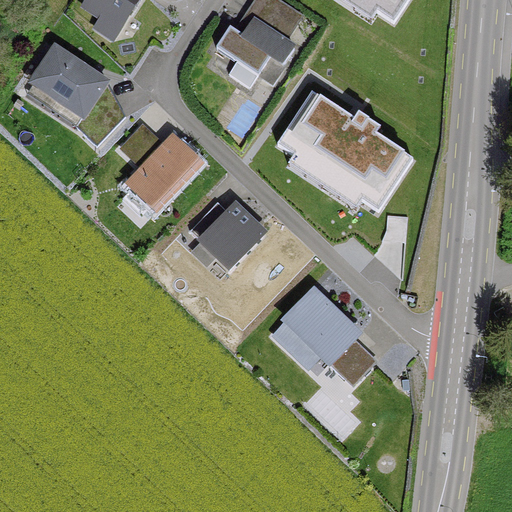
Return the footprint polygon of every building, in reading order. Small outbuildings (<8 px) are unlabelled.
[(88,0),(83,8),(116,30),(136,0),(88,0)] [(400,0),(349,0),(372,14),(378,5),(392,14),(400,0)] [(290,31),(298,19),(286,10),(277,23),(290,31)] [(256,78),(271,88),(283,69),(281,68),(292,51),(284,45),(250,23),(241,38),(228,30),(215,50),(235,64),(227,77),(247,90),(256,78)] [(102,86),(53,53),(31,86),(81,118),(74,129),(95,149),(123,119),(97,94),(102,86)] [(407,157),(316,99),(287,144),(300,153),(294,163),(356,203),(363,193),(377,203),(407,157)] [(167,154),(141,130),(121,151),(142,171),(139,174),(143,178),(130,191),(154,214),(164,203),(174,192),(199,166),(176,145),(167,154)] [(215,205),(187,233),(227,271),(260,237),(249,226),(248,221),(244,217),(240,218),(231,209),(226,215),(215,205)] [(355,337),(311,295),(272,337),(291,355),(303,343),(327,366),(351,388),(372,366),(348,344),(355,337)]
